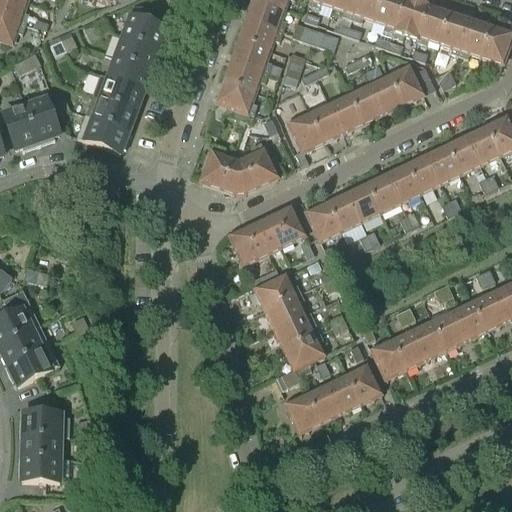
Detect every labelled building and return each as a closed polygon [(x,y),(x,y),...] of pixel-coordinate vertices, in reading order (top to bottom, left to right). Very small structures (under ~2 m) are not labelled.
[(23,17),(26,6),(6,0),(0,0),(0,20),(25,29),(29,19),(23,17)] [(293,6),(295,0),(254,0),(253,4),(283,15),(287,4),(293,6)] [(311,0),(308,10),(319,14),(322,8),(332,11),(335,0),(311,0)] [(359,0),(335,0),(332,11),(343,15),(341,21),(351,25),(359,0)] [(374,26),(382,0),(359,0),(351,25),(361,28),(363,22),(374,26)] [(405,2),(398,0),(382,0),(374,26),(385,29),(382,36),(391,39),(393,32),(394,33),(405,2)] [(405,2),(394,33),(393,32),(391,39),(392,39),(391,42),(402,46),(404,41),(416,45),(415,47),(417,47),(419,41),(418,41),(429,10),(405,2)] [(280,25),(283,15),(253,4),(246,25),(282,38),(286,27),(280,25)] [(319,14),(308,10),(306,18),(303,25),(317,30),(319,22),(317,21),(319,14)] [(419,41),(417,47),(426,50),(428,44),(439,48),(449,18),(429,10),(418,41),(419,41)] [(131,19),(131,20),(123,43),(158,56),(161,57),(167,41),(164,40),(166,33),(145,26),(145,24),(145,23),(145,22),(145,20),(145,19),(144,18),(143,17),(142,16),(140,16),(139,15),(137,15),(135,16),(134,17),(133,18),(131,19)] [(470,25),(449,18),(439,48),(449,52),(447,58),(458,61),(470,25)] [(22,39),(25,29),(0,20),(0,44),(12,49),(15,37),(22,39)] [(46,36),(48,28),(35,24),(32,32),(46,36)] [(95,29),(100,40),(111,35),(106,24),(95,29)] [(279,47),(282,38),(246,25),(238,46),(269,56),(273,45),(279,47)] [(470,25),(458,61),(467,64),(469,58),(481,62),(491,32),(470,25)] [(291,42),(298,44),(303,30),(296,28),(291,42)] [(333,36),(346,40),(349,33),(336,28),(333,36)] [(100,40),(95,29),(84,34),(89,46),(100,40)] [(310,33),(303,30),(298,44),(305,46),(310,33)] [(511,39),(491,32),(481,62),(491,66),(489,72),(500,76),(502,70),(511,40),(511,39)] [(317,35),(310,33),(305,46),(312,49),(317,35)] [(361,37),(349,33),(346,40),(359,45),(361,37)] [(324,38),(317,35),(312,49),(319,51),(324,38)] [(319,51),(326,54),(331,40),(324,38),(319,51)] [(72,40),(61,45),(66,56),(77,51),(72,40)] [(338,43),(331,40),(326,54),(334,56),(338,43)] [(374,50),(387,54),(390,46),(377,42),(374,50)] [(151,76),(158,56),(123,43),(115,63),(151,76)] [(66,56),(61,45),(50,50),(55,61),(66,56)] [(265,67),(269,56),(238,46),(231,66),(262,77),(258,87),(264,89),(271,69),(265,67)] [(390,46),(387,54),(400,59),(403,51),(390,46)] [(414,54),(411,62),(425,67),(427,59),(414,54)] [(24,63),(30,74),(40,69),(35,58),(24,63)] [(292,59),(289,66),(303,70),(305,63),(292,59)] [(368,59),(356,65),(359,72),(372,67),(368,59)] [(30,74),(24,63),(13,69),(19,80),(30,74)] [(143,96),(151,76),(115,63),(108,83),(143,96)] [(347,78),(359,72),(356,65),(343,71),(347,78)] [(258,87),(262,77),(231,66),(224,87),(254,98),(258,87)] [(289,66),(287,73),(300,77),(303,70),(289,66)] [(271,69),(268,79),(278,83),(282,72),(271,69)] [(313,76),(316,84),(329,78),(325,70),(313,76)] [(388,81),(402,110),(422,100),(423,102),(435,96),(424,73),(412,79),(408,72),(388,81)] [(287,73),(284,80),(298,85),(300,77),(287,73)] [(436,81),(439,88),(452,82),(449,75),(436,81)] [(304,90),(316,84),(313,76),(300,82),(304,90)] [(136,116),(143,96),(108,83),(100,80),(92,100),(136,116)] [(296,92),(298,85),(284,80),(282,87),(296,92)] [(382,119),(402,110),(388,81),(369,91),(382,119)] [(456,89),(452,82),(439,88),(443,95),(456,89)] [(224,87),(217,108),(227,112),(240,117),(253,121),(257,110),(251,108),(254,98),(224,87)] [(362,128),(382,119),(369,91),(349,100),(362,128)] [(92,100),(85,120),(93,123),(128,137),(136,116),(92,100)] [(342,138),(362,128),(349,100),(329,110),(342,138)] [(54,107),(58,119),(70,115),(65,102),(54,107)] [(24,111),(38,150),(55,144),(53,141),(60,139),(47,103),(24,111)] [(329,110),(309,119),(323,147),(342,138),(329,110)] [(23,156),(38,150),(24,111),(2,119),(15,155),(21,153),(23,156)] [(237,124),(240,117),(227,112),(224,119),(237,124)] [(240,117),(237,124),(250,129),(253,121),(240,117)] [(302,157),(323,147),(309,119),(289,129),(301,156),(294,159),(300,172),(308,168),(302,157)] [(93,123),(85,120),(76,143),(120,159),(122,153),(125,154),(131,138),(128,137),(93,123)] [(485,132),(499,161),(511,154),(511,135),(506,122),(485,132)] [(262,128),(268,140),(276,136),(271,125),(262,128)] [(479,171),(499,161),(485,132),(465,142),(479,171)] [(459,180),(479,171),(465,142),(446,151),(459,180)] [(254,159),(243,164),(257,193),(277,183),(274,176),(281,173),(274,160),(268,163),(260,148),(251,153),(254,159)] [(222,194),(233,164),(222,160),(224,154),(214,150),(200,187),(222,194)] [(426,161),(439,190),(459,180),(446,151),(426,161)] [(420,199),(439,190),(426,161),(406,170),(420,199)] [(233,164),(222,194),(234,199),(245,198),(257,193),(243,164),(238,166),(233,164)] [(400,208),(420,199),(406,170),(386,180),(400,208)] [(366,189),(380,218),(400,208),(386,180),(366,189)] [(492,180),(485,183),(491,196),(498,193),(492,180)] [(484,199),(491,196),(485,183),(478,187),(484,199)] [(360,227),(380,218),(366,189),(346,198),(360,227)] [(340,237),(360,227),(346,198),(326,208),(340,237)] [(455,204),(447,207),(454,220),(461,216),(455,204)] [(447,223),(454,220),(447,207),(441,210),(447,223)] [(320,247),(340,237),(326,208),(306,218),(320,247)] [(272,238),(279,253),(304,241),(290,212),(277,219),(283,233),(272,238)] [(413,218),(406,221),(412,234),(419,230),(413,218)] [(268,258),(279,253),(272,238),(283,233),(277,219),(243,234),(250,249),(261,244),(268,258)] [(405,237),(412,234),(406,221),(399,224),(405,237)] [(243,270),(268,258),(261,244),(250,249),(243,234),(229,241),(243,270)] [(379,250),(379,249),(373,237),(366,240),(372,253),(379,250)] [(365,256),(372,253),(366,240),(359,244),(365,256)] [(300,251),(306,264),(314,261),(308,248),(300,251)] [(329,268),(337,264),(331,251),(324,255),(329,268)] [(311,278),(321,273),(318,267),(308,271),(311,278)] [(34,288),(37,276),(26,273),(22,285),(34,288)] [(0,298),(12,283),(0,274),(0,298)] [(264,280),(268,288),(279,283),(276,274),(264,280)] [(332,274),(326,277),(319,281),(323,288),(335,281),(332,274)] [(489,275),(482,278),(488,291),(495,287),(489,275)] [(37,276),(34,288),(45,292),(49,280),(37,276)] [(481,294),(488,291),(482,278),(475,281),(481,294)] [(252,286),(256,294),(268,288),(264,280),(252,286)] [(256,294),(255,294),(265,315),(300,298),(297,290),(291,293),(285,280),(279,283),(268,288),(256,294)] [(339,288),(335,281),(323,288),(326,294),(339,288)] [(447,289),(440,292),(446,305),(453,302),(447,289)] [(505,327),(511,323),(511,290),(511,289),(491,298),(505,327)] [(446,305),(440,292),(433,296),(439,309),(446,305)] [(0,350),(39,331),(22,296),(3,305),(3,304),(2,304),(10,319),(0,323),(0,350)] [(304,306),(300,298),(265,315),(274,335),(304,320),(298,308),(304,306)] [(485,336),(505,327),(491,298),(471,307),(485,336)] [(465,346),(485,336),(471,307),(451,317),(465,346)] [(409,312),(402,316),(408,329),(415,325),(409,312)] [(401,332),(408,329),(402,316),(395,319),(401,332)] [(446,355),(465,346),(451,317),(431,326),(446,355)] [(328,325),(331,332),(344,326),(341,319),(328,325)] [(284,355),(319,338),(316,330),(310,333),(304,320),(274,335),(284,355)] [(76,337),(87,332),(82,321),(71,327),(76,337)] [(348,333),(344,326),(331,332),(335,339),(348,333)] [(426,365),(446,355),(431,326),(412,336),(426,365)] [(7,370),(48,351),(39,331),(0,350),(0,355),(5,365),(2,366),(4,372),(8,371),(7,370)] [(362,335),(362,336),(368,348),(375,344),(369,331),(362,335)] [(87,332),(76,337),(81,348),(92,343),(87,332)] [(406,374),(426,365),(412,336),(392,345),(406,374)] [(319,338),(284,355),(293,375),(295,375),(307,369),(324,361),(317,348),(323,345),(319,338)] [(385,384),(406,374),(392,345),(371,355),(385,384)] [(15,386),(18,392),(59,372),(48,351),(7,370),(8,371),(4,372),(12,388),(15,386)] [(363,364),(357,351),(349,355),(356,367),(363,364)] [(324,367),(316,370),(322,383),(330,380),(324,367)] [(307,369),(295,375),(298,382),(311,376),(307,369)] [(346,381),(360,410),(380,400),(366,371),(346,381)] [(281,380),(274,384),(280,396),(287,393),(281,380)] [(340,419),(360,410),(346,381),(326,390),(340,419)] [(320,428),(340,419),(326,390),(306,400),(320,428)] [(300,438),(320,428),(306,400),(286,409),(300,438)] [(22,441),(60,442),(61,418),(23,417),(23,424),(19,424),(19,441),(22,441)] [(77,427),(81,439),(93,435),(89,423),(77,427)] [(96,447),(93,435),(81,439),(85,450),(96,447)] [(59,464),(60,442),(22,441),(22,456),(18,456),(18,463),(22,463),(59,464)] [(59,487),(59,464),(22,463),(18,463),(18,480),(21,480),(21,486),(59,487)] [(77,488),(76,500),(89,500),(90,488),(77,488)]
